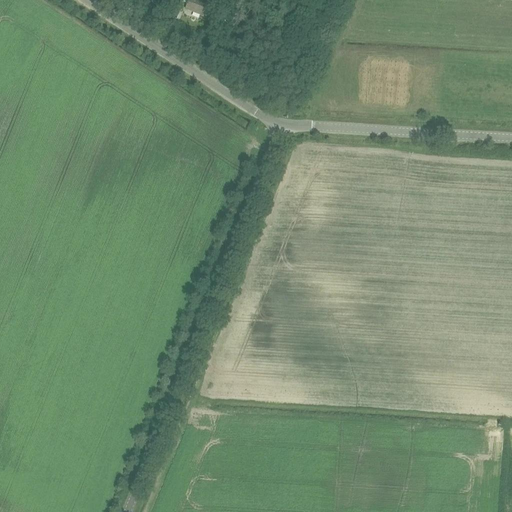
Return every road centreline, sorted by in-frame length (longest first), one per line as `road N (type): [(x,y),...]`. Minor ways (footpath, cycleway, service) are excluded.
road 1 (unclassified): [(127,511),(281,126)]
road 2 (unclassified): [(281,126),(83,0)]
road 3 (unclassified): [(511,138),(281,126)]
